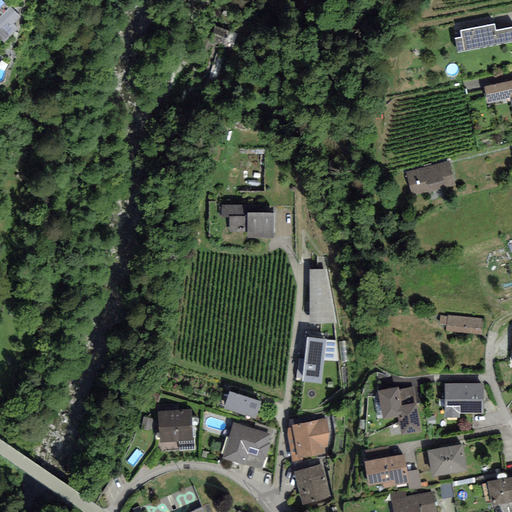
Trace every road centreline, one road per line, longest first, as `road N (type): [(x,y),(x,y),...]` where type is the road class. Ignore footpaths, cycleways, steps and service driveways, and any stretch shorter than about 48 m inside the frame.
road 1 (residential): [(309,36),(303,262),(268,506)]
road 2 (residential): [(112,511),(137,481),(188,464),(232,474),(268,506)]
